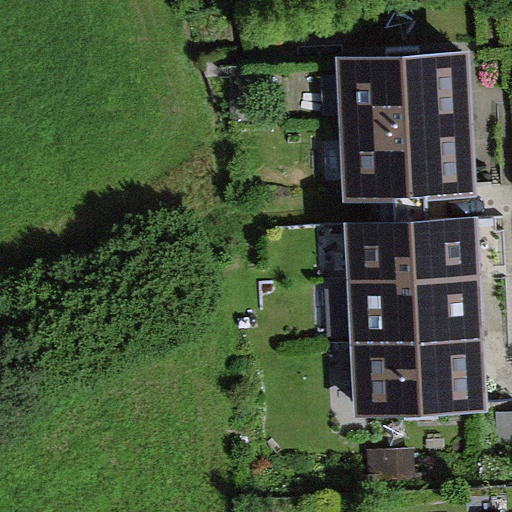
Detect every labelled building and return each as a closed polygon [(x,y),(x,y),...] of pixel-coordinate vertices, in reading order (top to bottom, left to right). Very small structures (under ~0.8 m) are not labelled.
[(465,111),(461,42),(347,47),(350,117),(465,111)] [(468,181),(465,111),(350,117),(353,186),(468,181)] [(472,276),(470,215),(356,220),(358,281),(472,276)] [(475,337),(472,276),(358,281),(361,342),(475,337)] [(478,398),(475,337),(361,342),(364,403),(478,398)]
